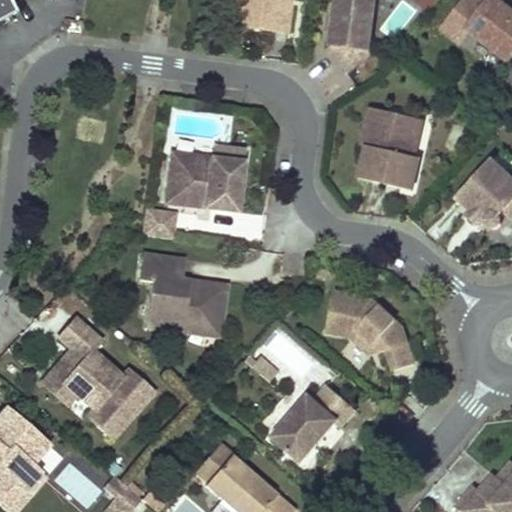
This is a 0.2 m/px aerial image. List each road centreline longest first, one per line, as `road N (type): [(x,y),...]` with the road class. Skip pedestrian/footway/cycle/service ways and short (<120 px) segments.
road 1 (residential): [(0,272),(38,75),(74,52),(132,58),(283,81),(304,116),(304,194),(322,218),(406,241),(511,335)]
road 2 (residential): [(371,511),(511,340)]
